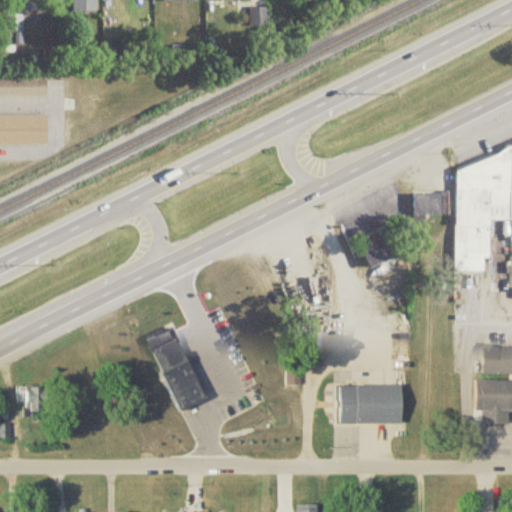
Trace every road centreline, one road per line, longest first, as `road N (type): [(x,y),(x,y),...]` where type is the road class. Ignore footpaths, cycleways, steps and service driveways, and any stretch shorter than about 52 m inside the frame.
road 1 (primary): [(511,10),(0,267)]
road 2 (primary): [(0,347),(511,93)]
road 3 (residential): [(0,466),(511,467)]
road 4 (primary): [(340,98),(289,149),(297,173),(323,189)]
road 5 (primary): [(117,290),(161,239),(150,211),(126,205)]
